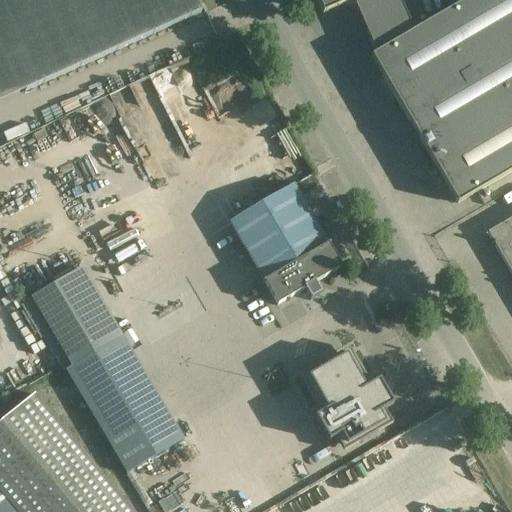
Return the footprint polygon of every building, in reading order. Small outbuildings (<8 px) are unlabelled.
[(0,0),(0,39),(24,93),(201,13),(198,6),(195,0),(0,0)] [(319,0),(326,14),(355,0),(319,0)] [(511,0),(470,0),(419,31),(397,45),(388,31),(374,40),(381,55),(376,57),(379,61),(463,202),(511,172),(511,0)] [(341,269),(293,185),(228,222),(276,306),(303,290),(309,301),(320,295),(314,284),(341,269)] [(511,219),(487,234),(511,275),(511,219)] [(28,297),(119,476),(180,446),(89,267),(28,297)] [(379,382),(370,386),(349,350),(300,378),(321,415),(314,419),(328,443),(335,439),(343,453),(392,425),(384,411),(393,406),(379,382)] [(0,418),(0,511),(129,511),(31,393),(0,418)]
